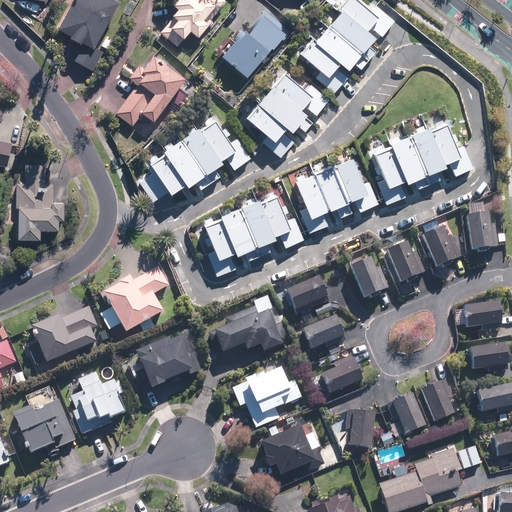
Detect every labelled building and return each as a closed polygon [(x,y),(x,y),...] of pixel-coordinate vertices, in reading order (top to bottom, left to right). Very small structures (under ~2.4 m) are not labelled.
[(99,46),(123,1),(121,0),(77,0),(61,29),(71,35),(69,38),(81,45),(74,60),(94,71),(106,50),(99,46)] [(160,32),(180,48),(193,30),(201,37),(227,3),(223,0),(175,0),(173,4),(178,8),(160,32)] [(350,76),(340,68),(345,63),(352,69),(356,64),(362,70),(378,50),(373,46),(396,21),(375,3),(373,6),(365,0),(347,0),(343,5),(345,8),(319,39),(316,36),(300,53),(321,72),(316,79),(334,94),(350,76)] [(236,42),(226,53),(250,75),(291,30),(268,8),(249,29),(245,25),(232,38),(236,42)] [(117,113),(134,125),(144,111),(157,121),(189,76),(152,50),(131,78),(138,83),(117,113)] [(262,142),(281,158),(298,139),(292,135),(299,127),(307,132),(315,123),(309,117),(312,113),(317,116),(330,98),(312,83),(308,87),(288,70),(249,116),(269,135),(262,142)] [(0,138),(0,122),(2,121),(3,114),(1,108),(0,107),(0,163),(10,165),(15,141),(0,138)] [(164,146),(167,151),(160,156),(159,154),(145,163),(150,171),(139,178),(155,201),(173,190),(174,192),(190,182),(192,185),(196,183),(200,190),(223,173),(219,167),(230,159),(236,168),(253,157),(239,136),(234,139),(217,113),(175,143),(173,140),(164,146)] [(444,180),(440,171),(451,167),(455,176),(476,167),(466,143),(460,145),(449,118),(394,140),(396,145),(373,154),(384,179),(378,181),(388,204),(408,195),(405,186),(416,181),(420,190),(444,180)] [(354,212),(350,203),(356,200),(361,211),(380,202),(371,181),(368,182),(356,156),(297,182),(308,208),(300,211),(310,234),(331,224),(326,212),(336,208),(340,218),(354,212)] [(48,180),(48,163),(28,161),(27,182),(18,181),(16,206),(21,207),(19,238),(44,240),(45,229),(63,230),(64,218),(67,218),(68,201),(58,200),(59,180),(48,180)] [(274,252),(270,242),(283,237),(287,246),(305,239),(295,215),(292,217),(281,191),(263,200),(261,196),(224,211),(226,216),(207,225),(216,250),(208,254),(217,275),(238,267),(234,258),(246,253),(250,261),(274,252)] [(494,208),(468,211),(472,250),(498,247),(494,208)] [(425,236),(423,237),(435,268),(459,258),(451,237),(446,239),(439,221),(421,228),(425,236)] [(410,242),(388,250),(400,283),(422,275),(410,242)] [(372,258),(350,266),(363,298),(385,289),(372,258)] [(105,291),(113,307),(101,313),(110,330),(122,324),(126,332),(162,312),(153,294),(168,286),(158,267),(134,280),(132,275),(105,291)] [(328,296),(319,276),(285,290),(293,310),(328,296)] [(288,342),(270,295),(255,300),(257,307),(226,318),(229,326),(219,330),(227,351),(249,343),(251,349),(265,343),(268,349),(288,342)] [(463,303),(465,327),(480,326),(480,331),(501,329),(498,300),(463,303)] [(51,360),(100,340),(95,326),(100,324),(93,307),(64,318),(63,314),(37,324),(51,360)] [(343,336),(335,316),(303,329),(311,348),(343,336)] [(142,394),(154,389),(207,367),(192,333),(175,340),(173,336),(138,352),(143,363),(131,368),(142,394)] [(0,390),(8,387),(2,369),(18,362),(9,340),(0,343),(0,390)] [(507,372),(505,343),(469,347),(471,368),(486,367),(486,374),(507,372)] [(362,380),(351,354),(330,363),(333,371),(321,377),(328,394),(362,380)] [(291,380),(284,365),(265,372),(263,368),(246,374),(248,380),(232,386),(240,405),(246,403),(256,428),(281,419),(276,407),(304,397),(296,378),(291,380)] [(84,432),(115,421),(113,416),(132,410),(120,378),(102,384),(97,372),(79,379),(84,393),(73,397),(78,410),(76,411),(84,432)] [(445,380),(423,390),(436,419),(458,409),(445,380)] [(511,405),(511,385),(511,383),(476,390),(480,412),(511,405)] [(32,406),(17,413),(33,451),(46,446),(51,458),(64,453),(62,446),(77,440),(55,385),(28,396),(32,406)] [(390,424),(395,435),(427,421),(415,394),(395,403),(402,419),(390,424)] [(377,410),(348,409),(348,429),(351,429),(350,444),(377,445),(377,410)] [(0,469),(16,463),(0,420),(0,469)] [(307,433),(302,422),(262,439),(272,464),(277,462),(282,473),(300,466),(304,476),(341,461),(334,442),(321,448),(314,430),(307,433)] [(511,453),(511,431),(492,433),(495,455),(511,453)] [(414,464),(417,472),(378,484),(386,511),(399,511),(425,504),(426,507),(432,505),(429,496),(459,487),(454,471),(459,469),(451,444),(424,453),(427,460),(414,464)] [(467,447),(473,464),(481,462),(475,445),(467,447)] [(473,464),(467,447),(459,450),(464,467),(473,464)] [(511,511),(511,488),(500,488),(498,511),(511,511)] [(360,511),(358,506),(356,507),(350,493),(340,497),(338,495),(308,507),(310,511),(360,511)]
